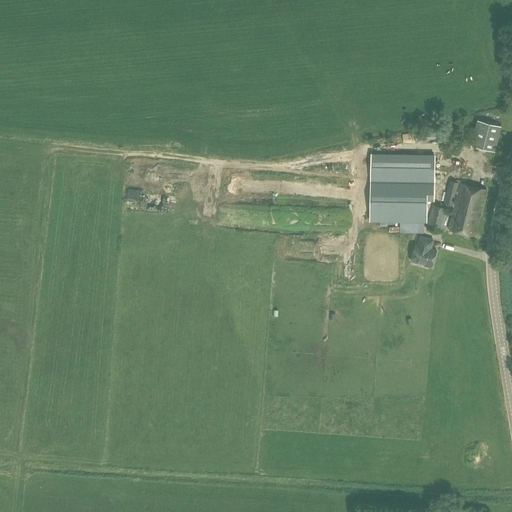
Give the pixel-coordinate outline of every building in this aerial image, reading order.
[(472,145),(495,151),(502,126),(478,120),(472,145)] [(415,130),(416,140),(464,136),(463,126),(415,130)] [(435,155),(372,154),(372,219),(426,220),(427,201),(434,201),(435,155)] [(427,228),(441,232),(448,208),(452,209),(459,182),(450,180),(443,207),(433,204),(427,228)] [(449,228),(475,235),(487,190),(460,183),(449,228)] [(431,266),(431,265),(433,265),(437,249),(432,248),(434,239),(420,236),(418,244),(416,243),(412,260),(425,263),(425,265),(431,266)]
